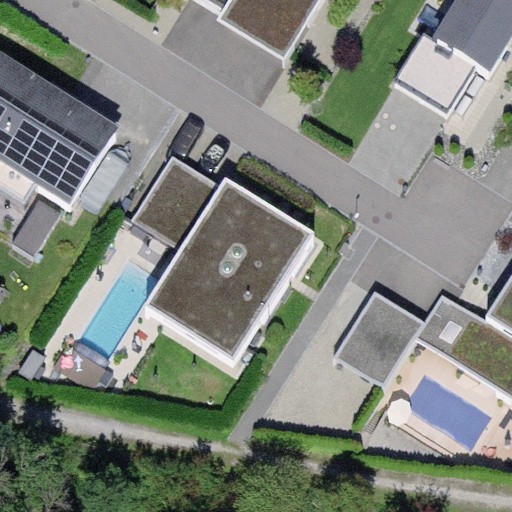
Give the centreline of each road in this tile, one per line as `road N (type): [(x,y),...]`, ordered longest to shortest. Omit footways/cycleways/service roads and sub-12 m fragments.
road 1 (track): [(0,396),(468,509),(511,510)]
road 2 (residential): [(51,0),(449,242)]
